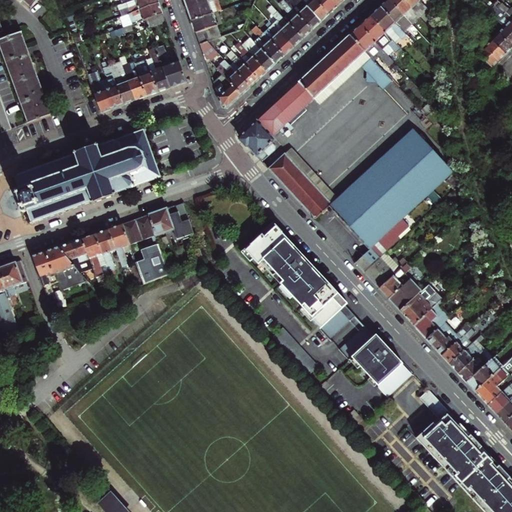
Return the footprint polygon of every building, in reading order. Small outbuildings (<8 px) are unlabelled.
[(117,5),(121,16),(158,2),(157,0),(131,0),(126,2),(117,5)] [(183,0),(185,4),(187,10),(214,0),(215,0),(183,0)] [(190,16),(192,22),(218,13),(214,0),(187,10),(190,16)] [(316,26),(321,22),(300,0),(292,0),(296,4),(291,8),(311,31),(316,26)] [(300,0),(321,22),(325,18),(329,14),(316,0),(300,0)] [(316,0),(329,14),(332,11),(337,7),(330,0),(316,0)] [(412,26),(388,0),(384,4),(380,7),(404,33),(412,26)] [(388,0),(412,26),(420,18),(403,0),(388,0)] [(403,0),(420,18),(428,10),(419,0),(403,0)] [(511,21),(498,8),(494,12),(492,10),(482,0),(480,3),(496,19),(498,21),(511,34),(511,21)] [(511,8),(511,7),(509,10),(502,3),(501,4),(496,0),(493,3),(496,6),(498,8),(511,21),(511,8)] [(511,1),(510,0),(503,0),(511,7),(511,8),(511,1)] [(306,35),(311,31),(291,8),(284,1),(279,5),(293,21),(289,25),(302,39),(306,35)] [(139,22),(145,19),(162,13),(160,8),(158,2),(121,16),(125,27),(132,24),(139,22)] [(272,25),(293,47),(298,43),(302,39),(289,25),(271,6),(268,9),(277,20),(272,25)] [(375,12),(370,17),(393,42),(399,37),(401,40),(406,35),(404,33),(380,7),(375,12)] [(194,29),(196,33),(216,26),(223,24),(220,12),(218,13),(192,22),(194,29)] [(145,19),(147,26),(164,19),(162,13),(145,19)] [(393,42),(370,17),(365,22),(360,26),(383,52),(388,47),(396,55),(401,50),(396,45),(393,42)] [(147,26),(145,19),(139,22),(141,27),(147,26)] [(496,19),(490,26),(492,28),(498,21),(496,19)] [(474,24),(505,54),(509,51),(511,47),(492,28),(488,31),(483,26),(482,27),(476,21),(474,24)] [(511,47),(511,34),(498,21),(492,28),(511,47)] [(503,57),(505,54),(474,24),(472,22),(473,36),(499,61),(503,57)] [(121,28),(123,34),(135,30),(132,24),(125,27),(121,28)] [(263,34),(284,56),(288,52),(293,47),(272,25),(263,34)] [(200,45),(207,43),(219,39),(221,39),(219,32),(221,31),(220,27),(217,29),(216,26),(196,33),(198,40),(200,45)] [(390,60),(383,52),(360,26),(356,30),(350,36),(365,52),(371,58),(373,61),(378,57),(385,64),(390,60)] [(259,38),(254,42),(275,64),(279,60),(284,56),(263,34),(257,28),(253,31),(259,38)] [(18,34),(0,40),(0,51),(27,124),(49,116),(41,95),(26,56),(18,34)] [(239,137),(257,156),(264,150),(268,155),(274,150),(274,145),(272,143),(274,140),(272,138),(314,99),(365,52),(350,36),(239,137)] [(499,61),(473,36),(474,51),(492,68),(496,64),(499,61)] [(153,42),(155,48),(170,88),(178,85),(187,82),(179,61),(170,64),(161,39),(153,42)] [(207,43),(213,49),(221,41),(219,39),(207,43)] [(275,64),(254,42),(250,39),(242,46),(266,73),(271,68),(275,64)] [(209,59),(241,96),(245,92),(249,88),(230,67),(225,61),(219,67),(212,60),(218,54),(213,49),(207,43),(200,45),(206,61),(209,59)] [(262,76),(266,73),(242,46),(240,45),(236,49),(241,54),(237,58),(258,80),(262,76)] [(151,57),(146,59),(158,92),(164,90),(170,88),(155,48),(149,50),(151,57)] [(230,67),(249,88),(254,83),(258,80),(237,58),(232,52),(227,57),(233,64),(230,67)] [(365,52),(314,99),(319,105),(360,67),(361,67),(371,58),(365,52)] [(373,61),(371,58),(361,67),(366,73),(365,84),(376,84),(382,91),(379,94),(408,125),(421,113),(373,61)] [(134,63),(139,77),(147,97),(153,94),(158,92),(146,59),(134,63)] [(235,102),(241,96),(209,59),(206,61),(211,77),(216,73),(222,80),(215,86),(222,107),(227,108),(235,102)] [(107,79),(101,81),(111,109),(118,107),(123,105),(116,86),(107,61),(102,63),(104,68),(103,69),(104,75),(106,75),(107,79)] [(122,65),(122,66),(135,100),(141,98),(147,97),(139,77),(134,79),(130,71),(129,71),(126,63),(122,65)] [(85,70),(87,75),(97,71),(95,65),(90,67),(90,68),(85,70)] [(121,84),(116,86),(123,105),(131,102),(135,100),(122,66),(116,68),(121,84)] [(111,109),(101,81),(97,71),(87,75),(95,98),(101,113),(106,111),(111,109)] [(435,109),(430,104),(421,113),(425,118),(435,109)] [(29,171),(19,174),(19,173),(17,174),(17,175),(16,175),(16,174),(14,175),(15,176),(13,176),(14,178),(15,178),(15,179),(16,179),(19,188),(18,188),(18,189),(15,190),(15,192),(15,194),(14,195),(15,197),(16,196),(20,207),(18,207),(19,210),(21,209),(22,212),(24,213),(27,211),(27,212),(28,212),(31,221),(30,222),(31,222),(30,223),(30,224),(32,223),(32,225),(34,224),(33,223),(34,223),(35,224),(36,223),(36,222),(46,218),(46,220),(48,219),(47,218),(57,214),(58,216),(59,215),(59,214),(69,210),(69,211),(71,211),(70,210),(80,206),(81,207),(82,207),(82,205),(91,202),(92,204),(93,203),(93,205),(95,204),(94,203),(95,203),(95,202),(113,196),(113,197),(114,196),(114,197),(116,196),(115,195),(117,195),(116,193),(125,190),(126,191),(127,191),(127,190),(130,188),(130,189),(131,189),(132,188),(133,187),(134,190),(140,188),(139,185),(146,182),(147,183),(148,183),(148,182),(159,178),(160,179),(161,178),(161,177),(161,176),(160,176),(156,165),(157,165),(157,163),(156,164),(155,161),(165,157),(160,142),(149,146),(148,143),(149,143),(149,141),(148,142),(144,131),(145,131),(145,129),(143,130),(143,129),(142,129),(142,130),(131,134),(131,133),(129,134),(129,135),(122,137),(121,134),(115,136),(116,139),(115,140),(115,139),(113,139),(113,141),(110,142),(109,140),(107,141),(108,143),(99,146),(99,144),(97,145),(97,143),(95,144),(96,144),(95,145),(95,146),(77,152),(77,151),(76,152),(75,151),(74,151),(75,153),(73,153),(74,155),(65,158),(64,157),(63,157),(63,158),(53,162),(53,161),(51,161),(51,163),(42,166),(41,165),(39,165),(40,167),(30,170),(30,169),(28,169),(29,171)] [(338,198),(329,206),(349,227),(369,249),(453,172),(419,136),(413,130),(338,198)] [(425,130),(419,136),(431,149),(437,143),(425,130)] [(325,196),(331,191),(291,147),(284,153),(325,196)] [(290,192),(315,218),(329,206),(338,198),(331,191),(325,196),(284,153),(274,162),(270,159),(264,164),(290,192)] [(465,210),(462,202),(456,204),(459,216),(465,210)] [(162,211),(149,216),(156,236),(156,237),(159,244),(161,249),(195,237),(189,220),(182,222),(179,213),(172,215),(169,208),(162,211)] [(361,268),(365,272),(380,258),(378,255),(402,233),(400,231),(412,220),(407,215),(356,263),(361,268)] [(135,220),(123,225),(130,245),(156,236),(149,216),(135,220)] [(306,265),(345,307),(348,304),(337,293),(274,224),(261,236),(262,237),(263,236),(265,239),(276,229),(303,258),(301,259),(306,264),(306,265)] [(123,248),(130,245),(123,225),(117,227),(109,230),(116,250),(123,267),(129,265),(123,248)] [(300,310),(329,341),(355,318),(345,307),(306,265),(306,264),(301,259),(303,258),(276,229),(265,239),(263,236),(262,237),(252,247),(246,252),(253,260),(259,266),(261,264),(282,287),(292,298),(302,308),(300,310)] [(109,253),(116,250),(109,230),(102,232),(95,235),(109,272),(115,270),(109,253)] [(110,274),(109,272),(95,235),(89,237),(82,239),(89,260),(92,269),(96,279),(100,277),(107,297),(111,296),(104,276),(110,274)] [(87,282),(80,274),(83,273),(79,263),(89,260),(82,239),(71,243),(57,248),(53,250),(45,253),(58,282),(61,291),(87,282)] [(136,263),(144,284),(169,274),(161,249),(159,244),(141,250),(144,260),(136,263)] [(252,247),(251,245),(242,254),(250,263),(253,260),(246,252),(252,247)] [(199,248),(194,249),(199,263),(204,261),(199,248)] [(58,282),(45,253),(39,255),(32,257),(51,304),(57,302),(51,284),(58,282)] [(380,289),(401,270),(386,253),(380,258),(365,272),(373,282),(380,289)] [(79,263),(83,273),(92,269),(89,260),(79,263)] [(14,287),(28,282),(21,261),(10,265),(0,268),(15,308),(19,306),(15,296),(16,295),(14,287)] [(401,311),(420,293),(421,292),(407,276),(411,272),(405,266),(401,270),(380,289),(391,301),(401,311)] [(15,308),(0,268),(0,323),(3,333),(18,328),(14,317),(17,315),(15,308)] [(282,287),(280,289),(290,300),(292,298),(282,287)] [(427,301),(420,293),(401,311),(408,319),(415,326),(438,305),(443,300),(436,292),(427,301)] [(421,333),(427,340),(440,328),(450,318),(438,305),(415,326),(421,333)] [(506,312),(503,305),(497,311),(502,316),(506,312)] [(506,312),(502,316),(508,328),(511,324),(506,312)] [(436,349),(443,356),(471,329),(467,325),(463,330),(455,337),(445,327),(442,330),(440,328),(427,340),(436,349)] [(273,338),(309,377),(320,367),(284,328),(273,338)] [(349,362),(354,357),(354,358),(361,365),(371,375),(379,384),(381,386),(379,388),(389,398),(413,375),(404,365),(405,364),(393,352),(378,335),(374,338),(364,328),(339,351),(349,362)] [(446,360),(450,364),(472,344),(466,338),(473,331),(471,329),(443,356),(446,360)] [(450,364),(459,374),(485,349),(478,343),(483,338),(481,336),(472,344),(450,364)] [(463,378),(467,382),(493,358),(485,349),(459,374),(463,378)] [(476,392),(500,369),(496,365),(499,362),(494,357),(493,358),(467,382),(472,387),(476,392)] [(361,365),(354,358),(352,360),(358,367),(361,365)] [(511,368),(511,361),(510,360),(500,369),(476,392),(483,399),(488,405),(502,393),(497,388),(510,375),(507,372),(511,368)] [(379,384),(371,375),(368,378),(376,387),(379,384)] [(497,415),(511,400),(511,390),(509,386),(502,393),(488,405),(493,411),(497,415)] [(440,419),(418,439),(485,511),(511,511),(511,478),(493,459),(486,451),(438,399),(430,390),(421,399),(440,419)] [(511,417),(511,400),(497,415),(501,419),(505,424),(511,417)] [(125,511),(107,491),(100,497),(102,500),(98,503),(105,511),(125,511)]
